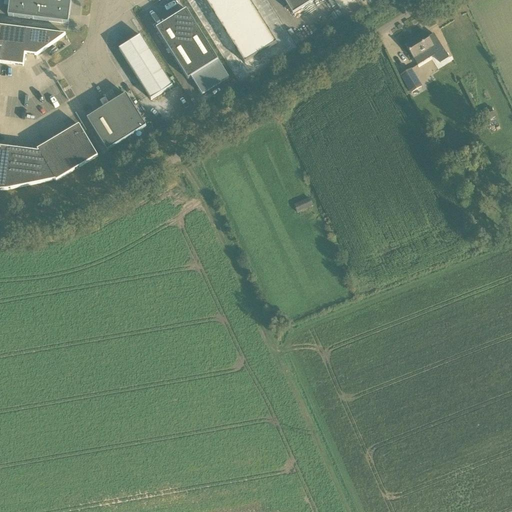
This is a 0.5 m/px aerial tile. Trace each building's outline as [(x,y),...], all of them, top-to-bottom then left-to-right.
[(10,0),(8,16),(68,24),(71,0),(10,0)] [(249,0),(204,0),(244,64),(277,43),(249,0)] [(283,0),(293,14),(315,0),(283,0)] [(186,10),(156,29),(188,80),(191,78),(202,94),(229,78),(218,61),(186,10)] [(37,56),(66,35),(0,26),(0,190),(8,190),(55,180),(39,152),(0,147),(0,63),(24,66),(25,54),(37,56)] [(425,33),(405,46),(410,54),(414,60),(431,49),(435,55),(440,64),(449,59),(434,34),(428,38),(425,33)] [(135,75),(157,61),(141,36),(119,50),(135,75)] [(423,86),(435,79),(432,75),(443,68),(435,55),(413,69),(423,86)] [(151,100),(173,87),(157,61),(135,75),(151,100)] [(412,93),(421,87),(411,70),(401,76),(412,93)] [(127,139),(146,127),(126,95),(107,107),(127,139)] [(127,139),(107,107),(87,119),(107,151),(127,139)] [(491,108),(480,113),(484,122),(495,118),(491,108)] [(77,169),(98,157),(79,125),(58,138),(77,169)] [(56,182),(77,169),(58,138),(37,150),(39,152),(55,180),(56,182)] [(300,219),(308,215),(305,209),(313,205),(309,198),(294,205),(300,219)]
